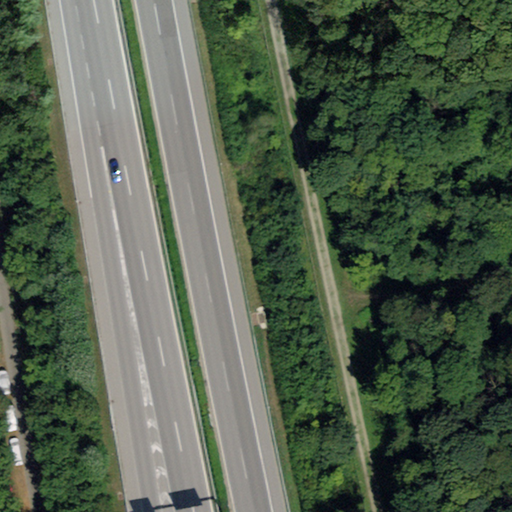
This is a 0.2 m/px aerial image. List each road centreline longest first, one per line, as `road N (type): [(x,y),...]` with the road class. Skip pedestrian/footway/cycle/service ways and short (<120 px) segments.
road 1 (track): [(380,511),(268,0)]
road 2 (motorway): [(252,511),(153,0)]
road 3 (motorway): [(115,118),(193,511)]
road 4 (motorway): [(115,118),(97,178),(151,511)]
road 5 (track): [(0,277),(40,511)]
